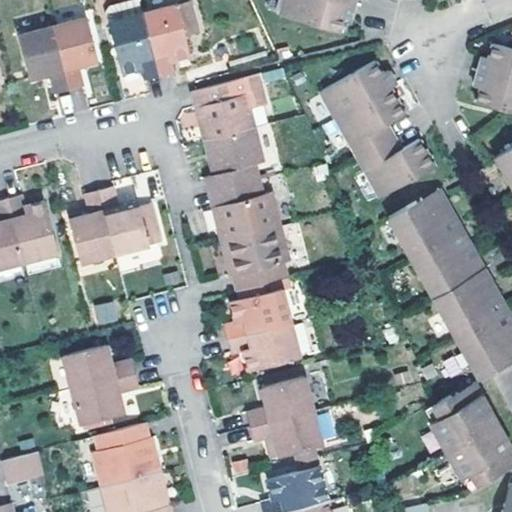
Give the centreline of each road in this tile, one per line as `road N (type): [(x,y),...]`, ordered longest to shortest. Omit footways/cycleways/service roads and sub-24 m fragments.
road 1 (residential): [(217,511),(172,323)]
road 2 (residential): [(0,151),(156,112)]
